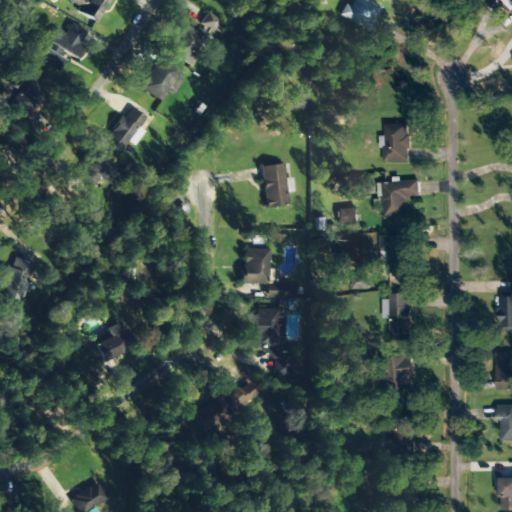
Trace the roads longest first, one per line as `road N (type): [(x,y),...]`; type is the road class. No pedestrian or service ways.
road 1 (residential): [(444,511),(440,72)]
road 2 (residential): [(0,458),(165,342),(186,175)]
road 3 (residential): [(0,204),(145,0)]
